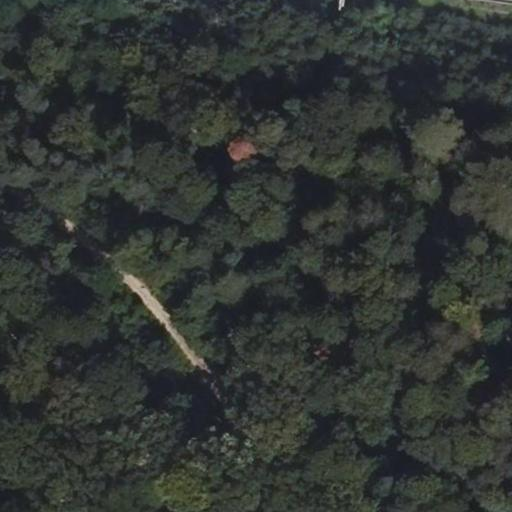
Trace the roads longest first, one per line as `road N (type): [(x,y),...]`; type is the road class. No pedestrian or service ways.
road 1 (track): [(57,511),(511,287)]
road 2 (track): [(0,176),(63,216),(136,281),(297,511)]
